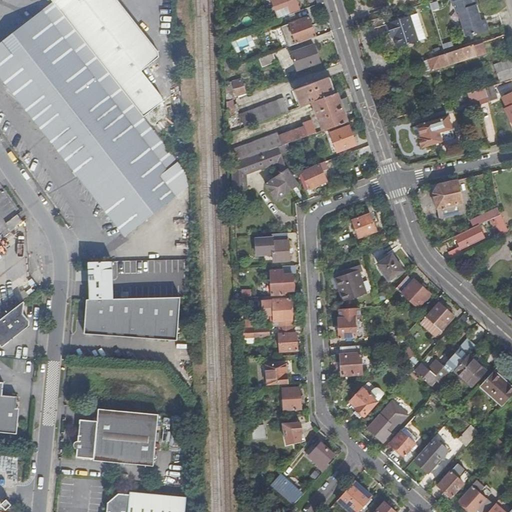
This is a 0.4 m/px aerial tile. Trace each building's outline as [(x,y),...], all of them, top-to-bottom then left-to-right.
[(47,0),(50,4),(145,124),(164,110),(163,104),(143,79),(160,65),(160,60),(112,0),(47,0)] [(295,0),(271,0),(277,17),(299,9),(295,0)] [(460,12),(467,36),(489,29),(486,19),(479,21),(474,6),(478,5),(476,0),(459,0),(453,2),(456,13),(460,12)] [(187,183),(187,177),(145,124),(50,4),(32,18),(41,30),(0,61),(0,74),(8,80),(3,85),(5,87),(23,100),(18,105),(49,130),(51,129),(82,170),(73,176),(119,236),(187,183)] [(425,39),(418,14),(387,23),(389,32),(392,31),(397,47),(425,39)] [(0,61),(41,30),(32,18),(0,42),(0,61)] [(281,28),(288,47),(315,37),(308,18),(281,28)] [(234,30),(232,25),(224,31),(225,34),(234,30)] [(469,46),(472,57),(485,53),(481,42),(469,46)] [(313,46),(290,55),(296,71),(318,62),(313,46)] [(428,59),(431,69),(431,70),(472,57),(469,46),(444,54),(428,59)] [(275,63),(271,53),(257,59),(261,68),(275,63)] [(428,59),(423,61),(425,71),(431,69),(428,59)] [(500,76),(511,72),(511,69),(510,64),(498,68),(500,76)] [(8,80),(0,74),(0,80),(3,85),(8,80)] [(293,91),(299,107),(312,103),(333,95),(327,78),(293,91)] [(236,97),(245,94),(241,80),(232,83),(236,97)] [(5,87),(18,105),(23,100),(5,87)] [(488,102),(484,89),(467,94),(470,103),(479,100),(480,104),(488,102)] [(333,95),(312,103),(317,115),(319,114),(320,119),(319,120),(322,131),(328,129),(335,126),(346,122),(344,115),(350,112),(345,98),(338,101),(336,94),(333,95)] [(234,100),(225,103),(226,118),(232,116),(234,116),(234,112),(237,112),(238,105),(234,106),(234,100)] [(236,117),(240,129),(287,112),(283,100),(236,117)] [(49,130),(18,105),(73,176),(82,170),(51,129),(49,130)] [(421,136),(418,137),(421,147),(453,137),(447,115),(417,125),(421,136)] [(228,150),(229,165),(287,144),(316,133),(311,121),(302,124),(303,128),(278,137),(277,133),(228,150)] [(355,145),(346,122),(335,126),(336,131),(330,133),(337,152),(355,145)] [(229,165),(231,191),(246,190),(245,175),(272,165),(281,174),(265,184),(275,200),(297,185),(286,171),(280,155),(290,151),(287,144),(229,165)] [(304,172),(303,169),(297,171),(308,200),(314,198),(309,186),(327,178),(323,169),(328,167),(326,161),(321,163),(304,172)] [(464,214),(457,180),(431,186),(436,210),(438,209),(441,221),(464,214)] [(22,220),(17,214),(5,224),(10,230),(22,220)] [(358,239),(376,232),(370,216),(352,222),(358,239)] [(462,227),(465,232),(474,228),(471,222),(462,227)] [(484,237),(478,226),(474,228),(465,232),(455,237),(461,249),(484,237)] [(287,235),(272,237),(272,240),(257,241),(257,242),(253,242),(254,256),(266,256),(267,258),(273,258),(273,262),(288,262),(287,235)] [(387,282),(401,273),(391,257),(377,264),(387,282)] [(344,302),(365,295),(356,269),(347,272),(348,274),(336,279),(344,302)] [(270,272),(271,295),(283,294),(283,292),(293,292),(292,276),(282,276),(282,272),(270,272)] [(406,278),(395,290),(417,309),(429,296),(414,282),(412,284),(406,278)] [(177,340),(179,297),(87,295),(84,330),(177,340)] [(278,327),(292,326),(290,300),(261,302),(262,323),(277,322),(278,327)] [(0,347),(1,349),(29,330),(31,329),(30,323),(24,316),(25,303),(0,321),(0,347)] [(439,330),(441,331),(453,318),(439,305),(426,318),(439,330)] [(338,311),(338,319),(337,319),(339,339),(356,338),(355,319),(360,318),(359,309),(338,311)] [(439,330),(426,318),(421,325),(433,336),(439,330)] [(278,327),(278,335),(292,335),(292,326),(278,327)] [(268,328),(253,328),(254,339),(268,338),(268,328)] [(292,335),(278,335),(279,352),(296,351),(295,334),(292,335)] [(458,349),(467,357),(467,356),(477,345),(469,338),(458,349)] [(362,376),(360,346),(356,347),(339,348),(341,377),(362,376)] [(402,354),(407,364),(414,356),(407,349),(402,354)] [(407,364),(411,373),(414,370),(421,363),(414,356),(407,364)] [(467,357),(454,371),(472,387),(485,372),(467,356),(467,357)] [(421,363),(414,370),(434,389),(441,381),(421,363)] [(265,365),(266,385),(285,384),(284,365),(265,365)] [(511,393),(498,380),(500,379),(493,372),(480,387),(502,407),(511,396),(511,393)] [(511,389),(500,379),(498,380),(511,393),(511,389)] [(13,419),(14,411),(15,395),(2,394),(2,383),(0,383),(0,432),(15,434),(17,419),(13,419)] [(282,389),(282,410),(300,409),(299,388),(282,389)] [(355,408),(354,409),(363,417),(377,403),(361,389),(349,402),(355,408)] [(383,443),(407,415),(391,402),(367,429),(383,443)] [(158,415),(97,410),(96,421),(78,420),(77,436),(79,436),(79,442),(75,442),(73,444),(72,446),(73,449),(74,450),(75,450),(75,458),(92,459),(92,462),(152,467),(158,415)] [(447,429),(466,447),(478,434),(459,416),(447,429)] [(299,423),(283,425),(285,446),(300,444),(300,438),(303,438),(299,423)] [(264,440),(264,426),(251,427),(251,440),(264,440)] [(478,434),(484,439),(489,434),(483,428),(478,434)] [(403,456),(414,445),(401,433),(390,444),(403,456)] [(499,441),(493,447),(501,454),(506,448),(499,441)] [(316,469),(321,473),(328,465),(327,464),(333,457),(320,445),(307,459),(317,468),(316,469)] [(428,474),(441,460),(428,448),(415,462),(428,474)] [(451,499),(471,477),(457,465),(438,487),(451,499)] [(272,484),(294,504),(301,496),(285,482),(287,479),(281,474),(272,484)] [(484,487),(476,481),(458,502),(469,511),(475,511),(476,511),(477,511),(488,511),(502,498),(496,493),(487,502),(478,494),(484,487)] [(353,482),(336,501),(348,511),(355,511),(369,497),(353,482)] [(502,486),(496,493),(502,498),(508,491),(502,486)] [(185,511),(187,496),(131,491),(130,493),(119,492),(108,502),(107,511),(110,511),(185,511)] [(488,511),(502,511),(499,509),(505,501),(502,498),(488,511)] [(374,511),(393,511),(383,503),(374,511)]
